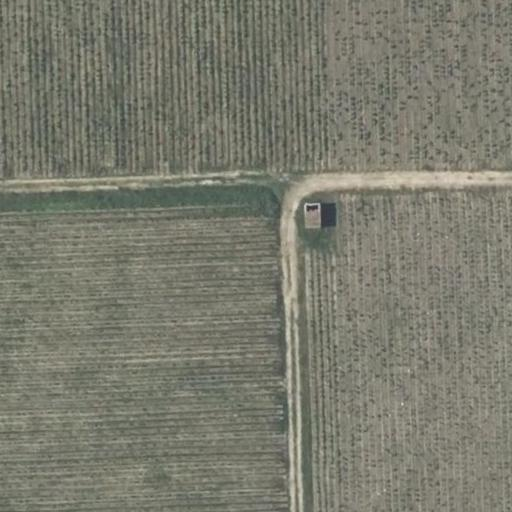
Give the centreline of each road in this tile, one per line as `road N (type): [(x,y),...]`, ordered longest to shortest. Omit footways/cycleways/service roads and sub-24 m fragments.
road 1 (track): [(511,184),(0,189)]
road 2 (track): [(302,511),(290,189)]
